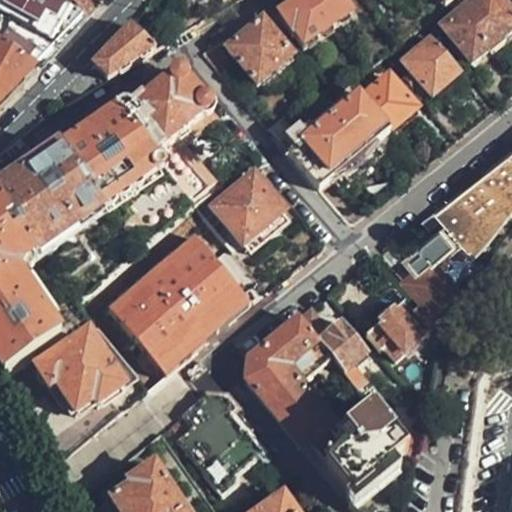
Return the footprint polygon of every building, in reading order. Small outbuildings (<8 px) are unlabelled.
[(85,21),(56,0),(0,0),(0,1),(0,46),(36,71),(85,21)] [(56,0),(85,21),(99,7),(90,0),(56,0)] [(353,17),(340,0),(297,0),(277,13),(296,44),(299,41),(306,50),(353,17)] [(436,0),(445,10),(453,2),(456,0),(436,0)] [(478,0),(463,13),(444,29),(473,65),(511,33),(511,3),(504,11),(496,0),(478,0)] [(456,0),(453,2),(463,13),(478,0),(456,0)] [(293,62),(265,27),(228,53),(257,89),(293,62)] [(156,54),(130,29),(97,61),(91,68),(106,84),(156,54)] [(460,75),(433,41),(407,64),(414,73),(421,82),(432,97),(460,75)] [(0,108),(36,71),(0,46),(0,108)] [(114,112),(163,171),(192,204),(228,177),(190,131),(212,114),(176,72),(114,112)] [(421,82),(414,73),(407,78),(415,88),(421,82)] [(391,75),(364,98),(390,131),(418,108),(407,95),(399,85),(391,75)] [(415,88),(407,78),(399,85),(407,95),(415,88)] [(302,130),(281,147),(318,190),(330,179),(376,142),(390,131),(364,98),(311,142),(302,130)] [(59,148),(102,211),(163,171),(114,112),(59,148)] [(292,113),(268,132),(281,147),(302,130),(305,127),(292,113)] [(376,142),(330,179),(338,188),(383,151),(376,142)] [(59,148),(0,185),(0,203),(34,253),(35,254),(102,211),(59,148)] [(477,257),(511,209),(511,149),(437,210),(477,257)] [(212,211),(242,249),(283,215),(252,178),(212,211)] [(0,203),(0,378),(2,381),(60,342),(12,269),(35,254),(34,253),(0,203)] [(196,209),(134,258),(111,277),(148,324),(170,306),(174,312),(187,302),(216,338),(259,303),(247,289),(244,292),(226,269),(238,259),(196,209)] [(458,282),(477,257),(437,210),(422,223),(433,235),(405,257),(416,270),(408,278),(426,298),(417,306),(429,320),(464,290),(458,282)] [(283,215),(242,249),(246,254),(287,220),(283,215)] [(84,313),(90,321),(97,331),(114,352),(130,339),(148,324),(111,277),(100,286),(108,295),(84,313)] [(146,335),(175,371),(216,338),(187,302),(174,312),(146,335)] [(366,340),(379,356),(385,352),(396,365),(431,335),(419,322),(421,320),(408,304),(366,340)] [(310,314),(299,323),(316,343),(325,333),(310,314)] [(90,321),(77,331),(79,334),(88,329),(91,335),(97,331),(90,321)] [(246,384),(303,455),(308,451),(335,428),(295,379),(313,364),(305,355),(318,345),(316,343),(299,323),(252,362),(246,384)] [(318,345),(356,391),(367,382),(356,368),(369,356),(341,325),(318,345)] [(124,394),(139,383),(132,375),(114,352),(97,331),(91,335),(88,337),(124,394)] [(139,383),(147,394),(175,371),(146,335),(134,344),(148,363),(132,375),(139,383)] [(124,394),(88,337),(36,371),(59,405),(63,402),(74,417),(92,406),(97,412),(124,394)] [(130,339),(114,352),(132,375),(148,363),(134,344),(130,339)] [(206,399),(170,428),(176,436),(173,439),(219,494),(238,480),(234,475),(263,453),(231,416),(236,412),(226,400),(206,399)] [(370,486),(407,455),(400,445),(364,402),(335,428),(308,451),(352,506),(372,489),(370,486)] [(415,464),(421,439),(409,437),(400,445),(407,455),(415,464)] [(250,476),(263,494),(289,477),(275,460),(250,476)] [(109,503),(115,511),(180,511),(150,468),(128,483),(130,488),(109,503)] [(260,511),(295,511),(283,495),(260,511)]
